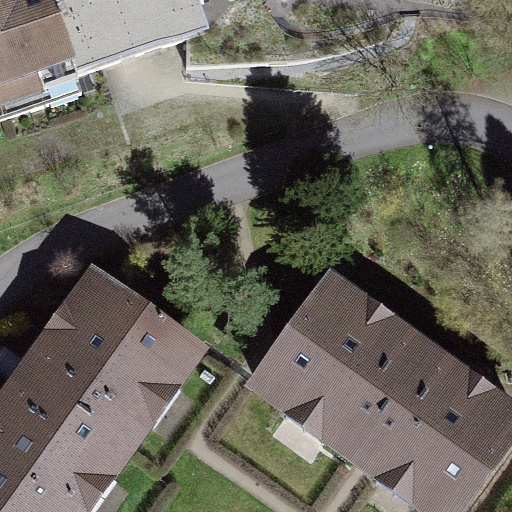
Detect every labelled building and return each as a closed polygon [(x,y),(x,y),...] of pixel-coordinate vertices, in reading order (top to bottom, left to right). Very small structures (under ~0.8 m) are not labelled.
[(76,79),(49,0),(0,0),(0,123),(49,107),(45,95),(77,84),(76,79)] [(49,0),(76,79),(202,35),(192,5),(192,0),(49,0)] [(0,479),(45,511),(81,511),(75,507),(98,474),(105,480),(147,422),(140,417),(163,385),(170,390),(195,354),(97,284),(72,320),(79,324),(64,345),(57,340),(39,366),(46,371),(24,401),(17,396),(0,419),(0,421),(6,426),(0,434),(0,479)] [(364,316),(329,291),(259,389),(294,413),(299,406),(332,429),(327,437),(384,477),(389,471),(422,494),(417,501),(432,511),(462,511),(511,442),(511,420),(487,403),(482,410),(462,395),(466,389),(441,370),(436,377),(406,356),(411,349),(385,331),(380,337),(359,323),(364,316)] [(45,511),(0,479),(0,511),(45,511)]
